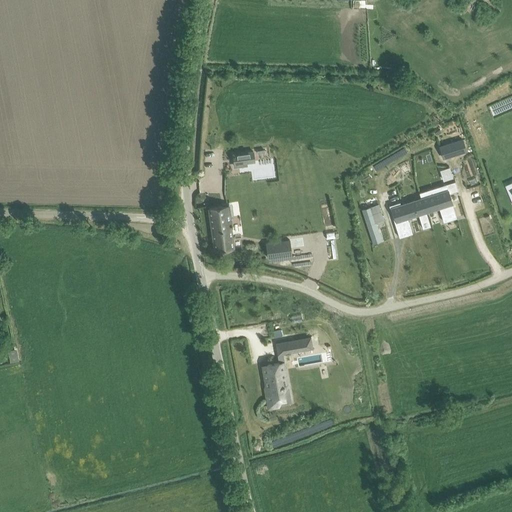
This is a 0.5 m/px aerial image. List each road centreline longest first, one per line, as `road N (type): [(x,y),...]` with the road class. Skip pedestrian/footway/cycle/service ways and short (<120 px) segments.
road 1 (residential): [(511,271),(467,290),(362,313),(285,284),(200,275)]
road 2 (unclassified): [(252,511),(200,275)]
road 3 (unclassified): [(190,221),(183,167),(203,0)]
road 4 (track): [(405,511),(362,313)]
road 5 (unclassified): [(0,214),(190,221)]
